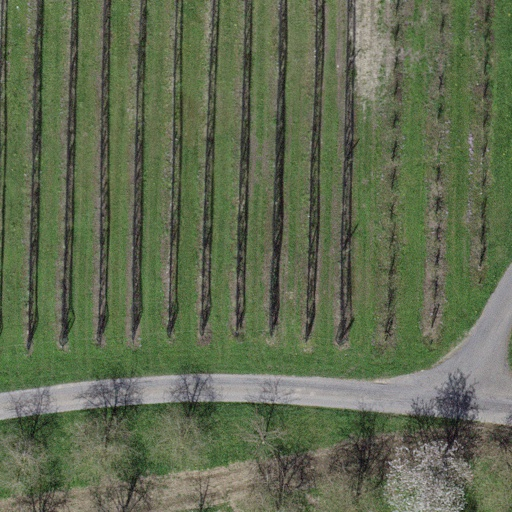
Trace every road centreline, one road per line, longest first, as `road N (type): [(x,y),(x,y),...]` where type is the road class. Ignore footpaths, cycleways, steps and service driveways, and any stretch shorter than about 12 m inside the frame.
road 1 (unclassified): [(469,417),(208,390),(0,420)]
road 2 (unclassified): [(469,417),(495,325),(511,304)]
